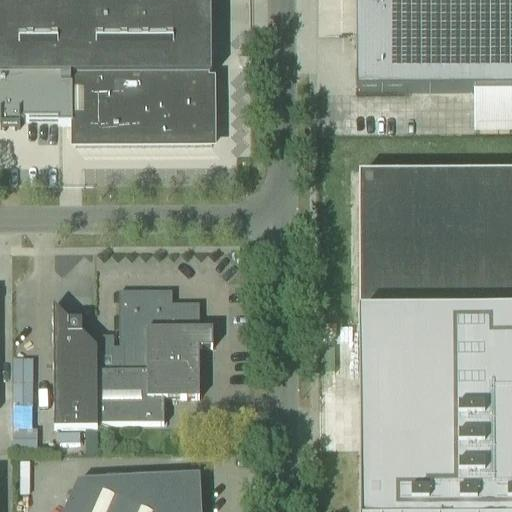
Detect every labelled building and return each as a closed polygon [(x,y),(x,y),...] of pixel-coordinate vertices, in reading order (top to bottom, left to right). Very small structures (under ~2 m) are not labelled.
[(209,0),(0,0),(0,131),(19,131),(19,124),(57,124),(57,128),(74,128),(74,150),(211,149),(210,79),(209,0)] [(511,0),(354,0),(355,95),(473,95),(473,137),(511,136),(511,0)] [(511,511),(511,179),(358,181),(359,326),(359,329),(359,511),(511,511)] [(96,433),(96,428),(163,428),(163,403),(198,402),(198,375),(193,375),(193,372),(194,372),(194,371),(198,363),(194,355),(194,354),(193,354),(193,351),(212,352),(212,333),(198,333),(198,308),(171,308),(171,295),(118,295),(118,351),(113,351),(113,340),(101,340),(99,340),(99,351),(94,351),(80,338),(81,325),(67,325),(52,309),(53,433),(96,433)] [(248,456),(237,455),(237,466),(248,466),(248,456)] [(200,511),(199,479),(77,485),(64,511),(200,511)]
